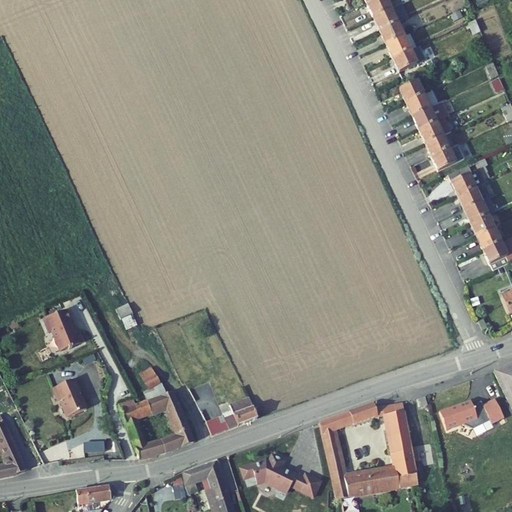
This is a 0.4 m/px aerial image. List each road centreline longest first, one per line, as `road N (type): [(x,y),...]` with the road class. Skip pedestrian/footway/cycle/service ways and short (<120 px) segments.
road 1 (residential): [(312,0),(477,358)]
road 2 (tertiary): [(124,474),(477,358)]
road 3 (tertiary): [(0,491),(124,474)]
